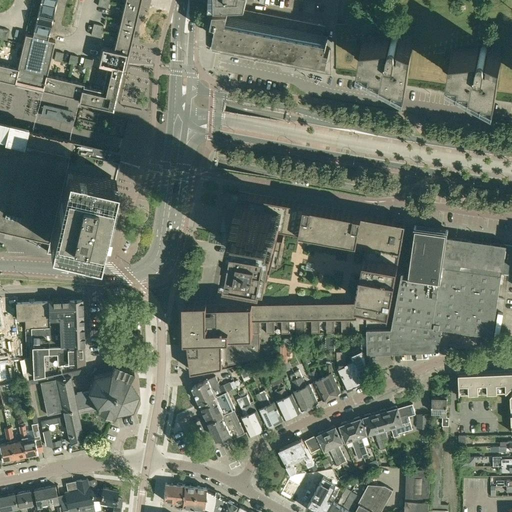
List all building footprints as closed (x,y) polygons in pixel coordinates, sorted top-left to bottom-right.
[(139,0),(0,0),(0,78),(29,85),(43,89),(79,97),(113,105),(113,104),(120,71),(121,70),(121,69),(121,67),(122,66),(124,67),(127,53),(130,41),(139,0)] [(213,50),(276,62),(292,65),(292,64),(300,66),(300,67),(325,72),(325,71),(330,72),(330,73),(330,72),(330,65),(331,65),(331,49),(330,49),(331,49),(329,49),(330,47),(326,47),(328,38),(323,37),(326,26),(256,12),(229,6),(215,7),(212,19),(217,20),(215,35),(213,35),(213,50)] [(413,43),(403,38),(397,36),(397,35),(396,34),(395,34),(394,34),(393,34),(392,35),(390,40),(388,39),(389,36),(390,36),(390,35),(363,38),(359,63),(364,63),(371,67),(406,86),(406,85),(407,85),(408,75),(413,43)] [(355,48),(356,39),(346,40),(345,46),(355,48)] [(496,92),(502,56),(486,49),(485,48),(484,47),(483,47),(482,47),(482,48),(481,48),(481,49),(479,53),(477,53),(477,49),(478,49),(478,48),(452,51),(448,76),(453,76),(494,99),(495,98),(496,92)] [(444,61),(445,53),(433,54),(432,59),(444,61)] [(47,104),(44,117),(65,122),(68,109),(47,104)] [(0,230),(49,242),(72,140),(72,139),(39,131),(38,132),(31,131),(26,129),(25,128),(24,129),(11,126),(11,124),(10,124),(9,125),(0,123),(0,230)] [(80,141),(72,140),(49,242),(47,251),(105,254),(116,208),(106,205),(107,201),(118,152),(79,143),(80,141)] [(280,220),(281,220),(285,200),(249,193),(247,201),(237,199),(233,221),(229,245),(239,247),(237,256),(273,262),(273,261),(272,261),(273,253),(274,253),(275,251),(279,252),(280,252),(283,236),(278,235),(280,226),(279,225),(280,220)] [(401,249),(406,222),(285,200),(281,220),(290,222),(289,227),(288,228),(290,229),(290,228),(300,230),(300,231),(307,232),(307,231),(317,233),(317,234),(318,234),(319,233),(318,233),(319,227),(329,229),(328,234),(327,234),(327,236),(329,236),(330,235),(329,235),(330,229),(340,231),(339,236),(338,236),(338,238),(340,238),(340,237),(350,239),(349,240),(357,241),(357,240),(366,242),(366,243),(367,243),(401,249)] [(367,353),(367,354),(393,353),(439,351),(441,329),(492,336),(498,296),(501,273),(507,274),(511,245),(507,245),(507,243),(447,235),(448,228),(415,223),(410,252),(409,263),(406,262),(406,261),(404,261),(391,329),(366,330),(366,333),(366,335),(366,336),(367,353)] [(367,243),(365,253),(365,254),(366,254),(364,264),(363,264),(363,266),(361,266),(361,271),(358,285),(360,286),(359,286),(359,287),(360,287),(358,297),(357,297),(357,299),(390,305),(401,249),(367,243)] [(52,301),(48,301),(49,327),(59,327),(83,326),(83,321),(82,317),(83,317),(83,316),(82,316),(82,314),(83,313),(83,312),(82,312),(82,300),(82,299),(82,298),(76,298),(76,299),(70,299),(67,299),(63,299),(59,299),(59,300),(53,300),(53,299),(52,299),(52,301)] [(208,298),(184,299),(185,313),(185,323),(185,325),(185,335),(185,337),(187,337),(188,348),(190,348),(191,357),(190,358),(191,371),(193,370),(207,368),(219,366),(218,333),(251,333),(251,303),(241,304),(241,303),(239,303),(239,304),(229,304),(229,303),(228,303),(228,304),(219,304),(219,303),(217,303),(217,304),(216,304),(208,304),(208,298)] [(28,301),(15,301),(15,305),(16,316),(16,319),(24,318),(25,324),(25,328),(31,328),(49,327),(48,301),(48,300),(47,300),(34,301),(29,301),(28,301)] [(334,318),(341,318),(341,301),(341,302),(332,302),(332,301),(331,301),(331,302),(326,302),(326,318),(326,332),(335,332),(334,318)] [(357,317),(357,302),(352,302),(352,301),(351,301),(351,302),(342,302),(342,301),(341,301),(341,318),(341,332),(350,332),(349,317),(357,317)] [(274,319),(281,319),(281,302),(281,303),(272,303),(272,302),(271,302),(271,303),(266,303),(266,319),(266,333),(275,333),(274,319)] [(289,318),(296,318),(296,303),(292,303),(292,302),(291,302),(291,303),(282,303),(282,302),(281,302),(281,319),(281,333),(290,333),(289,318)] [(304,318),(311,318),(311,302),(311,303),(302,303),(302,302),(300,302),(301,303),(296,303),(296,318),(296,332),(305,332),(304,318)] [(311,302),(311,318),(311,332),(320,332),(319,318),(326,318),(326,302),(322,302),(321,302),(312,303),(312,302),(311,302)] [(266,319),(266,303),(262,303),(261,303),(252,303),(251,303),(251,333),(260,333),(259,319),(266,319)] [(49,327),(31,328),(32,346),(84,344),(84,343),(83,337),(84,337),(84,333),(83,333),(83,327),(83,326),(79,326),(60,327),(59,327),(49,327)] [(296,337),(290,337),(284,337),(284,343),(279,343),(279,359),(288,359),(288,343),(290,343),(296,341),(296,337)] [(326,351),(334,350),(334,337),(325,337),(326,351)] [(84,344),(32,346),(33,364),(44,364),(61,363),(79,362),(85,362),(84,361),(85,360),(85,359),(84,359),(84,351),(84,349),(83,346),(84,346),(84,344)] [(354,360),(346,364),(355,385),(364,380),(359,370),(366,367),(365,357),(362,350),(352,355),(354,360)] [(346,389),(355,385),(346,364),(345,352),(336,352),(337,362),(339,362),(339,368),(337,369),(346,389)] [(308,356),(302,358),(305,364),(311,362),(308,356)] [(332,396),(341,392),(332,373),(331,364),(329,364),(329,362),(326,362),(327,375),(324,376),(332,396)] [(33,364),(30,364),(31,377),(62,371),(61,363),(44,364),(33,364)] [(88,391),(77,393),(74,393),(78,413),(95,410),(112,417),(114,413),(132,409),(137,399),(139,393),(130,379),(134,372),(131,370),(130,371),(126,370),(127,369),(126,368),(125,369),(121,368),(122,367),(121,366),(120,367),(116,366),(116,365),(114,363),(111,371),(95,375),(93,378),(93,379),(92,381),(88,391)] [(248,366),(252,374),(261,371),(258,364),(248,366)] [(252,375),(248,367),(240,371),(244,379),(252,375)] [(302,410),(310,406),(295,375),(292,368),(289,369),(292,376),(291,377),(297,389),(293,391),(302,410)] [(323,400),(332,396),(324,376),(319,378),(314,368),(312,369),(313,371),(310,372),(323,400)] [(511,368),(457,370),(457,373),(459,372),(460,393),(507,391),(511,386),(511,393),(511,394),(511,417),(511,368)] [(24,381),(33,423),(36,423),(38,422),(30,384),(40,382),(48,414),(63,411),(70,444),(84,441),(78,413),(74,393),(70,376),(81,374),(81,373),(80,369),(24,381)] [(300,372),(295,375),(310,406),(318,402),(309,383),(306,385),(300,372)] [(202,382),(192,387),(198,398),(212,392),(212,390),(215,388),(211,380),(202,384),(202,382)] [(230,381),(224,384),(227,391),(233,388),(230,381)] [(283,386),(280,388),(292,414),(300,411),(292,393),(287,395),(283,386)] [(292,414),(280,388),(276,389),(280,399),(276,401),(284,418),(292,414)] [(264,390),(259,392),(274,423),(282,419),(274,402),(270,403),(267,396),(264,390)] [(227,391),(200,403),(208,421),(234,410),(235,409),(227,391)] [(267,426),(274,423),(259,392),(256,393),(263,407),(259,409),(267,426)] [(246,395),(241,398),(257,431),(265,427),(256,410),(252,411),(249,404),(250,404),(246,395)] [(441,415),(447,415),(448,415),(448,396),(442,395),(442,397),(433,397),(433,411),(441,412),(441,415)] [(241,417),(247,431),(249,434),(257,431),(241,398),(238,399),(245,415),(241,417)] [(399,408),(398,406),(397,407),(397,405),(391,407),(392,408),(387,409),(392,427),(394,436),(400,435),(397,425),(403,423),(409,421),(411,421),(409,416),(415,414),(413,404),(399,408)] [(381,411),(376,413),(383,439),(389,438),(386,428),(392,427),(387,409),(386,410),(386,408),(380,410),(381,411)] [(245,433),(234,410),(208,421),(217,440),(225,436),(227,441),(245,433)] [(385,445),(383,439),(376,413),(371,414),(370,413),(365,414),(365,416),(364,416),(369,433),(375,431),(380,449),(385,447),(385,445)] [(424,426),(423,433),(423,436),(429,436),(429,434),(430,414),(418,413),(418,426),(424,426)] [(355,419),(351,421),(363,454),(368,453),(362,435),(367,433),(361,417),(360,418),(360,416),(354,418),(355,419)] [(363,455),(363,454),(351,421),(347,422),(346,421),(341,423),(342,424),(340,425),(349,447),(354,445),(358,458),(364,457),(363,455)] [(18,424),(22,440),(25,454),(31,453),(31,455),(36,454),(35,452),(37,452),(36,447),(41,446),(36,423),(33,423),(31,423),(34,437),(27,438),(24,424),(23,425),(22,423),(18,424)] [(331,428),(327,430),(342,463),(346,471),(348,470),(347,468),(350,467),(339,443),(343,441),(336,426),(335,427),(334,426),(331,427),(331,428)] [(338,465),(342,463),(327,430),(323,432),(322,431),(319,432),(319,434),(318,434),(325,450),(330,447),(338,465)] [(315,435),(305,439),(310,451),(320,446),(315,435)] [(302,439),(291,444),(299,461),(303,459),(310,472),(322,466),(319,460),(318,459),(313,461),(311,456),(302,439)] [(22,440),(10,442),(13,457),(25,454),(22,440)] [(10,442),(0,444),(0,447),(2,459),(13,457),(10,442)] [(280,449),(288,466),(290,469),(288,469),(290,474),(296,471),(292,464),(299,461),(291,444),(280,449)] [(319,460),(322,466),(322,468),(329,464),(326,457),(319,460)] [(461,466),(471,466),(471,457),(461,458),(461,466)] [(365,464),(358,466),(360,472),(367,469),(365,464)] [(431,476),(431,470),(431,468),(409,467),(406,498),(430,500),(430,498),(430,492),(430,487),(430,481),(431,476)] [(461,467),(461,475),(469,475),(469,467),(461,467)] [(339,476),(343,482),(349,479),(346,473),(339,476)] [(333,487),(334,484),(332,483),(332,482),(324,477),(306,508),(313,511),(315,511),(330,485),(333,487)] [(61,510),(61,511),(94,511),(92,500),(90,491),(95,490),(95,489),(96,489),(96,488),(96,487),(95,481),(95,480),(94,479),(93,479),(91,479),(86,480),(86,478),(64,483),(66,491),(63,492),(67,509),(63,510),(61,510)] [(205,487),(165,483),(163,500),(170,501),(170,505),(183,506),(183,509),(201,511),(202,504),(205,504),(206,488),(205,487)] [(373,511),(374,511),(376,511),(381,511),(394,490),(386,485),(369,483),(353,511),(373,511)] [(336,486),(334,484),(333,487),(330,485),(315,511),(326,511),(333,500),(329,497),(336,486)] [(54,485),(43,487),(46,502),(52,501),(53,503),(58,502),(54,485)] [(101,489),(95,490),(90,491),(92,500),(99,499),(99,500),(114,504),(114,507),(120,509),(121,502),(115,501),(117,495),(116,495),(117,490),(101,486),(101,489)] [(40,503),(46,502),(43,487),(32,489),(35,507),(40,506),(40,503)] [(206,488),(205,504),(204,506),(209,508),(207,511),(220,511),(226,497),(206,488)] [(28,490),(16,493),(19,508),(31,505),(28,490)] [(0,511),(6,511),(6,508),(16,506),(13,493),(0,495),(0,511)] [(339,511),(343,506),(344,506),(349,497),(344,494),(338,504),(334,501),(328,511),(339,511)] [(233,511),(237,503),(226,497),(220,511),(233,511)] [(354,499),(349,497),(344,506),(343,506),(339,511),(352,511),(353,511),(349,509),(354,499)] [(429,511),(429,504),(430,500),(406,498),(405,511),(429,511)]
